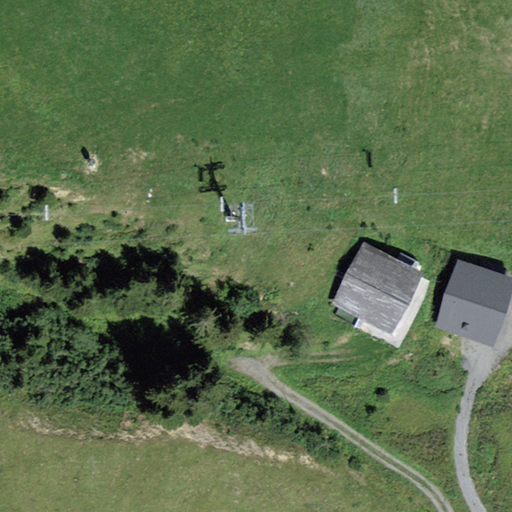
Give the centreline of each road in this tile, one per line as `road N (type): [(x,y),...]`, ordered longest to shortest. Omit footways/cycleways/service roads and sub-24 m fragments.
road 1 (track): [(343,357),(267,365),(264,377),(427,485),(446,511)]
road 2 (track): [(481,357),(460,444),(479,511)]
